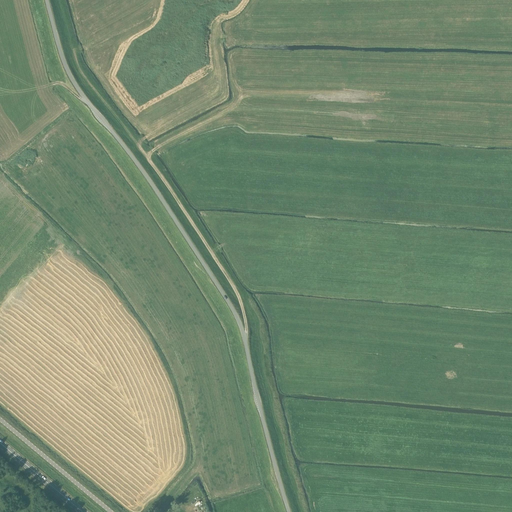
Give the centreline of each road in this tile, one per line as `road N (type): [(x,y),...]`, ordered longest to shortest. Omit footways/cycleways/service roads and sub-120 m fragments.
road 1 (unclassified): [(289,511),(237,317),(137,164),(71,81),(46,0)]
road 2 (track): [(235,288),(136,143)]
road 3 (unclassified): [(110,511),(0,419)]
